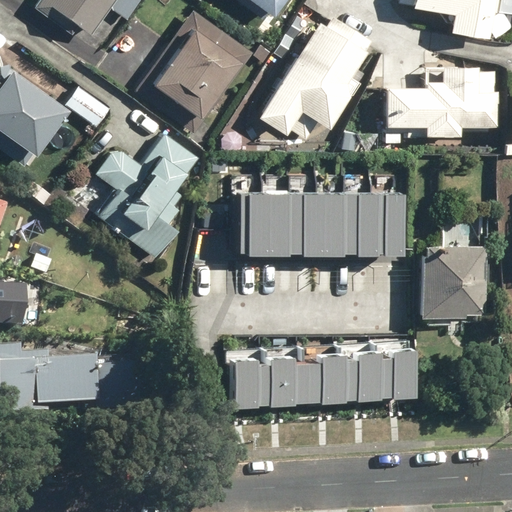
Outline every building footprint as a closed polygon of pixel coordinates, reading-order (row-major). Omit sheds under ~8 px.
[(83,34),(107,0),(29,0),(26,5),(63,32),(69,24),(83,34)] [(232,0),(258,18),(269,0),(232,0)] [(480,35),(485,0),(391,0),(391,1),(446,11),(443,28),(480,35)] [(184,132),(245,50),(185,7),(125,89),(184,132)] [(337,80),(363,40),(325,16),(319,24),(309,18),(248,113),(277,131),(280,126),(299,138),(311,119),(320,125),(340,93),(337,80)] [(469,69),(469,63),(434,62),(434,67),(418,66),(418,84),(379,83),(378,121),(417,122),(416,132),(452,132),(452,122),(489,123),(490,70),(469,69)] [(0,152),(16,164),(58,106),(1,65),(0,66),(0,152)] [(88,126),(102,107),(71,85),(58,104),(88,126)] [(148,209),(188,154),(156,131),(132,164),(107,145),(88,170),(108,185),(88,213),(147,256),(170,225),(148,209)] [(292,177),(259,176),(259,212),(292,213),(292,177)] [(478,313),(480,242),(417,241),(415,314),(458,315),(458,312),(478,313)] [(212,269),(217,341),(290,336),(291,347),(327,345),(325,310),(330,309),(327,267),(248,272),(247,267),(212,269)] [(0,416),(127,409),(124,365),(84,368),(83,356),(38,359),(37,351),(0,353),(0,416)]
